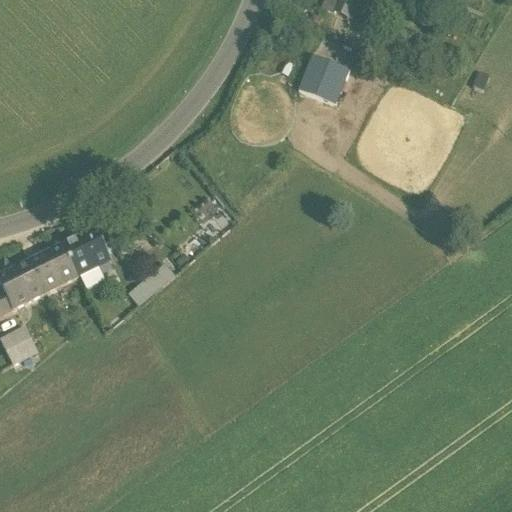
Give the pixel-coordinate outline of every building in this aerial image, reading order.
[(325,0),(321,12),(334,18),(336,13),(335,13),(340,0),(325,0)] [(340,0),(335,13),(336,13),(356,22),(364,0),(340,0)] [(349,69),(314,56),(296,97),(315,104),(315,105),(331,111),(349,69)] [(349,69),(331,111),(343,116),(350,100),(359,80),(358,80),(361,74),(349,69)] [(480,76),(473,92),(483,96),(489,79),(480,76)] [(359,80),(350,100),(365,106),(374,86),(359,80)] [(95,232),(62,249),(78,282),(111,265),(95,232)] [(62,249),(30,265),(46,298),(78,282),(62,249)] [(30,265),(0,280),(0,287),(4,296),(13,314),(46,298),(30,265)] [(141,309),(179,278),(169,266),(131,296),(141,309)] [(4,296),(0,298),(0,320),(13,314),(4,296)] [(26,332),(1,344),(13,369),(38,357),(26,332)]
